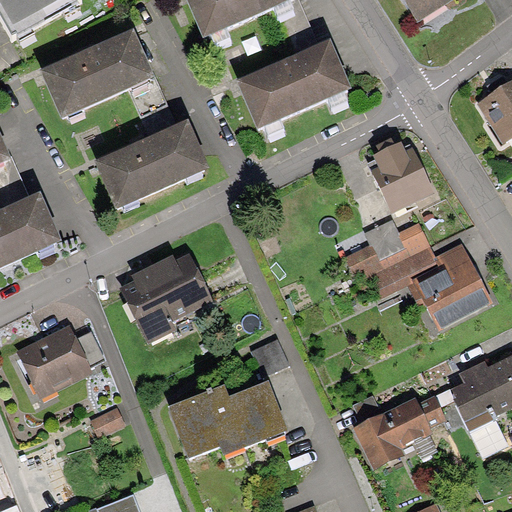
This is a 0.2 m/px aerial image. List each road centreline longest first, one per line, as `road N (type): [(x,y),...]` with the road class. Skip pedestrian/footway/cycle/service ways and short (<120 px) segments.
road 1 (residential): [(224,202),(355,511)]
road 2 (residential): [(0,313),(224,202)]
road 3 (residential): [(224,202),(422,96)]
road 4 (residential): [(511,246),(422,96)]
